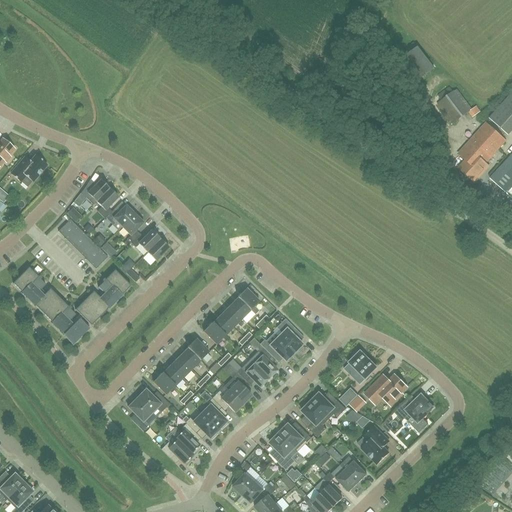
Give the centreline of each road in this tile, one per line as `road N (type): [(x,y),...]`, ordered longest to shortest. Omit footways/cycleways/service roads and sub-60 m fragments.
road 1 (residential): [(346,324),(256,259),(239,261),(106,395),(87,393),(77,370),(200,238),(155,185),(82,148)]
road 2 (unclassified): [(511,251),(160,0)]
road 3 (residential): [(355,511),(456,411),(447,385),(394,345),(346,324)]
road 4 (residential): [(346,324),(287,399),(225,453),(201,503)]
road 5 (residential): [(82,148),(49,203),(0,250)]
